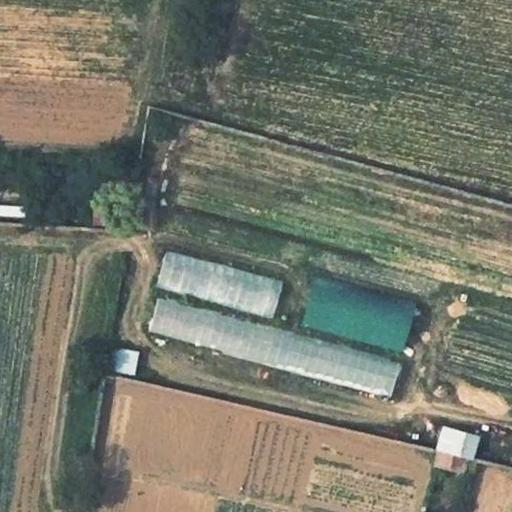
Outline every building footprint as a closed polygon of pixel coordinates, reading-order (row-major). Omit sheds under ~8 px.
[(162,249),(153,286),(270,317),(280,280),(162,249)] [(309,276),(297,326),(399,351),(412,302),(309,276)] [(148,334),(388,398),(399,360),(158,294),(148,334)] [(409,410),(175,350),(170,365),(404,425),(409,410)] [(434,454),(472,458),(475,432),(436,429),(434,454)]
